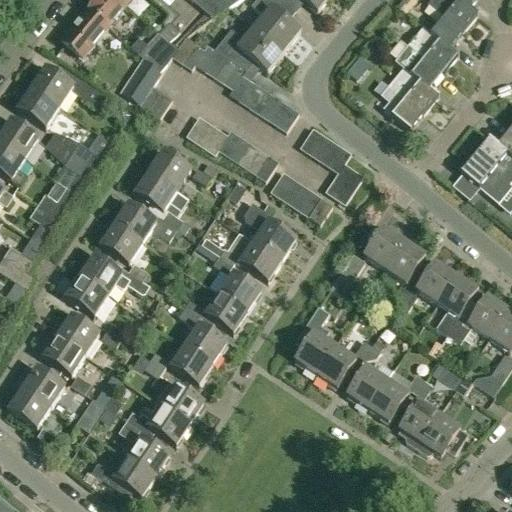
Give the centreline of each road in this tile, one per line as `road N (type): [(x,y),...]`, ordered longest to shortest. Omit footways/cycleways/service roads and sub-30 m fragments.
road 1 (unclassified): [(379,0),(314,78),(312,91),(321,109),(411,184)]
road 2 (residential): [(411,184),(511,62)]
road 3 (unclassified): [(411,184),(511,268)]
